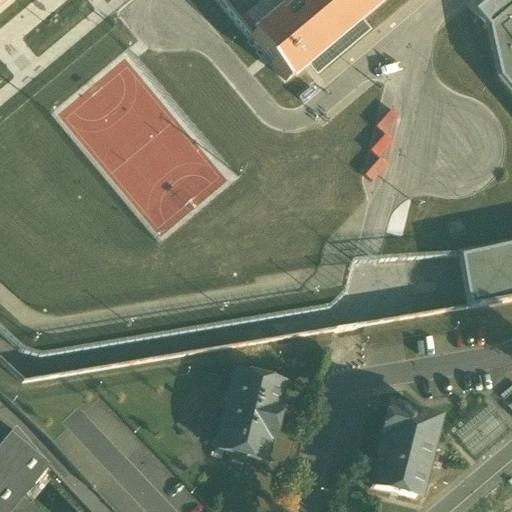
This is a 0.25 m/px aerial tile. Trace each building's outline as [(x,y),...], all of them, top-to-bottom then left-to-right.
[(0,0),(0,9),(10,0),(0,0)] [(216,0),(249,39),(295,0),(216,0)] [(295,0),(249,39),(286,83),(384,0),(295,0)] [(511,0),(489,0),(473,14),(487,31),(498,80),(511,97),(511,244),(455,256),(464,307),(511,300),(511,0)] [(74,20),(53,38),(69,58),(91,40),(74,20)] [(329,245),(305,246),(306,265),(330,264),(329,245)] [(270,277),(290,275),(288,251),(269,253),(270,277)] [(375,291),(369,321),(382,318),(388,294),(375,291)] [(216,467),(240,472),(243,458),(262,463),(267,441),(270,442),(278,410),(275,410),(281,387),(233,375),(214,451),(220,453),(216,467)] [(488,407),(454,436),(472,458),(506,429),(488,407)] [(369,491),(416,503),(424,469),(434,471),(439,453),(429,450),(436,423),(386,411),(379,440),(372,438),(365,463),(375,465),(369,491)] [(12,431),(0,445),(0,509),(3,511),(8,511),(20,499),(47,468),(12,431)] [(35,511),(20,499),(8,511),(35,511)]
